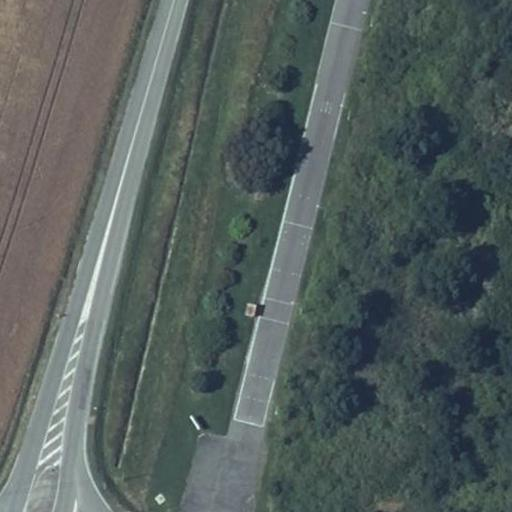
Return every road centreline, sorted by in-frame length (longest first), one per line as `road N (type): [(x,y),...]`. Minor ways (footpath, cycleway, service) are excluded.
road 1 (tertiary): [(177,0),(94,283)]
road 2 (tertiary): [(94,283),(8,511)]
road 3 (tertiary): [(75,459),(94,283)]
